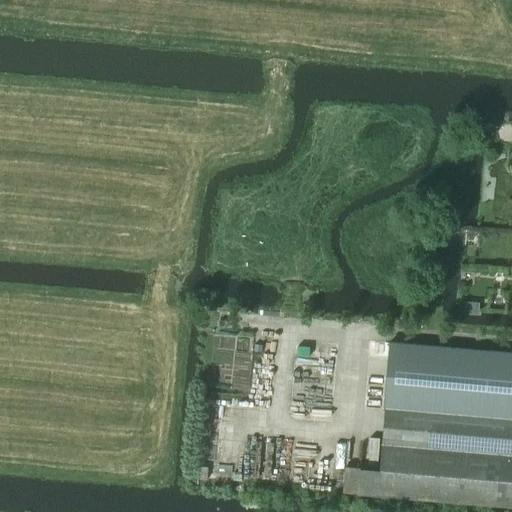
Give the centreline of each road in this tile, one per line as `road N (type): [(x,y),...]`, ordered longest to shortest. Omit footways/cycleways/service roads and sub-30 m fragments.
road 1 (unknown): [(368,326),(300,324),(292,390),(303,413),(365,413)]
road 2 (unknown): [(365,413),(511,428)]
road 3 (unknown): [(511,338),(368,326)]
